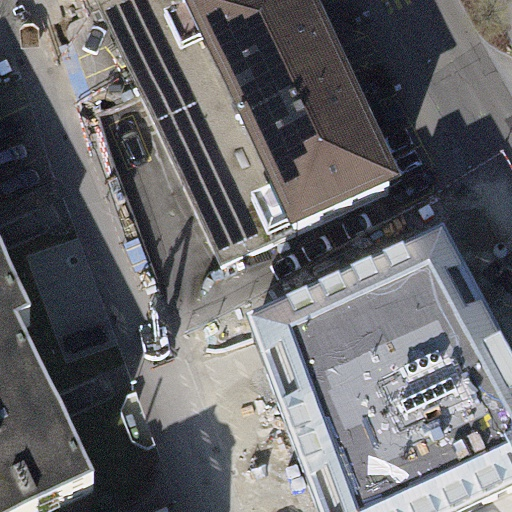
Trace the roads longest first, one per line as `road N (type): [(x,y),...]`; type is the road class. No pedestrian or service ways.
road 1 (residential): [(209,511),(14,0)]
road 2 (residential): [(511,164),(422,0)]
